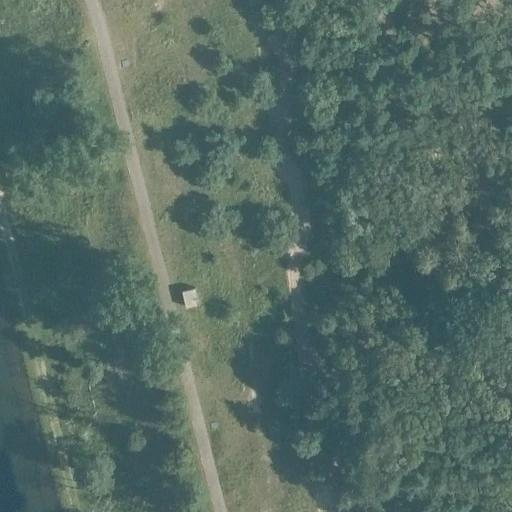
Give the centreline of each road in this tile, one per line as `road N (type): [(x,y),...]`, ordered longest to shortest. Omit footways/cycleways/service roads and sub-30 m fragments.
road 1 (track): [(219,511),(90,0)]
road 2 (unknown): [(278,0),(285,72),(279,136),(299,217),(293,272),(302,373),(338,511)]
